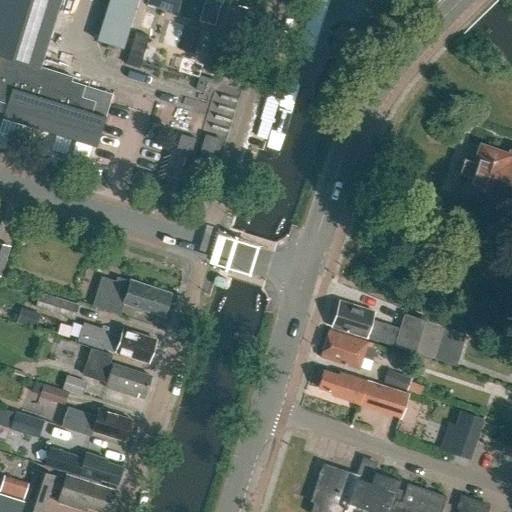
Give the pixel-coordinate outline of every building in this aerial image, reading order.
[(97,147),(106,118),(92,113),(96,102),(82,98),(86,86),(63,79),(64,75),(41,68),(61,0),(0,0),(0,101),(8,104),(4,118),(97,147)] [(123,49),(134,0),(102,0),(92,42),(123,49)] [(148,0),(147,5),(177,14),(180,0),(148,0)] [(192,0),(188,13),(212,21),(218,0),(217,0),(192,0)] [(327,0),(312,0),(301,37),(315,41),(327,0)] [(236,47),(248,10),(226,3),(218,29),(225,31),(222,43),(236,47)] [(144,13),(140,28),(149,31),(154,16),(144,13)] [(161,46),(176,51),(184,27),(169,22),(161,46)] [(139,69),(149,37),(135,33),(126,65),(139,69)] [(275,159),(299,74),(288,71),(264,156),(275,159)] [(209,94),(206,127),(228,130),(232,97),(209,94)] [(253,124),(250,133),(257,135),(260,126),(253,124)] [(205,135),(198,160),(215,165),(222,140),(205,135)] [(511,150),(510,152),(508,157),(483,148),(466,194),(492,203),(493,201),(511,208),(511,150)] [(171,177),(166,194),(188,201),(192,183),(171,177)] [(0,277),(1,278),(10,247),(0,244),(0,277)] [(162,316),(169,294),(124,280),(123,284),(101,277),(92,308),(120,316),(124,304),(135,308),(135,310),(141,312),(144,311),(162,316)] [(226,287),(227,282),(227,281),(225,279),(217,277),(213,279),(211,283),(213,286),(214,286),(222,289),(226,287)] [(36,308),(75,321),(79,306),(40,294),(36,308)] [(432,360),(442,327),(404,314),(399,329),(372,320),(374,313),(340,302),(332,328),(432,360)] [(35,330),(40,315),(21,309),(16,323),(35,330)] [(147,363),(155,341),(122,331),(120,338),(108,333),(109,331),(83,323),(77,342),(102,350),(103,348),(147,363)] [(372,349),(373,344),(330,331),(321,357),(359,369),(367,348),(372,349)] [(111,356),(91,350),(83,376),(97,380),(98,378),(106,380),(104,387),(136,397),(137,392),(145,395),(149,376),(109,363),(111,356)] [(408,393),(339,372),(338,375),(324,371),(323,375),(320,376),(318,381),(320,384),(319,388),(339,393),(341,398),(360,403),(361,400),(402,412),(408,393)] [(387,371),(383,384),(407,392),(411,379),(387,371)] [(87,384),(67,377),(62,390),(82,397),(87,384)] [(40,398),(64,406),(68,393),(44,385),(40,398)] [(80,416),(77,427),(125,442),(131,421),(98,411),(95,421),(80,416)] [(446,453),(469,461),(483,420),(460,412),(446,453)] [(10,429),(38,438),(42,422),(15,414),(10,429)] [(102,481),(117,486),(122,469),(101,462),(99,459),(86,455),(84,461),(50,450),(45,467),(74,477),(101,484),(102,481)] [(409,485),(404,499),(397,496),(402,482),(361,468),(357,479),(326,469),(311,511),(442,511),(447,498),(409,485)] [(44,509),(54,478),(35,472),(25,503),(44,509)] [(0,489),(0,492),(23,500),(29,484),(4,477),(0,489)] [(93,511),(109,511),(115,493),(66,477),(57,505),(79,511),(86,511),(88,510),(93,511)] [(25,503),(0,494),(0,511),(42,511),(44,509),(25,503)] [(487,511),(490,506),(464,497),(458,511),(487,511)]
